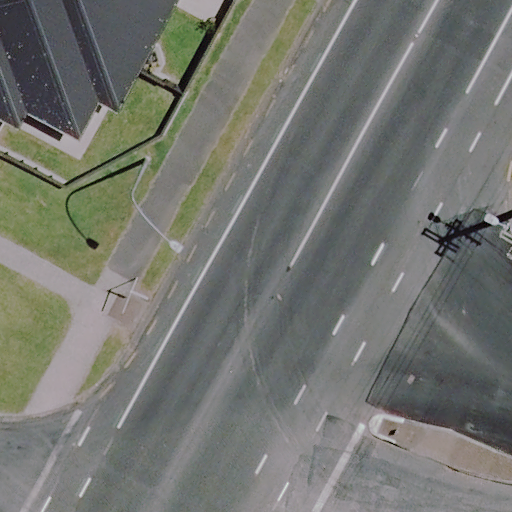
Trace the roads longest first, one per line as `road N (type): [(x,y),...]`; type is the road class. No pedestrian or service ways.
road 1 (tertiary): [(239,364),(434,0)]
road 2 (residential): [(511,490),(425,463),(239,364)]
road 3 (tertiary): [(154,511),(239,364)]
